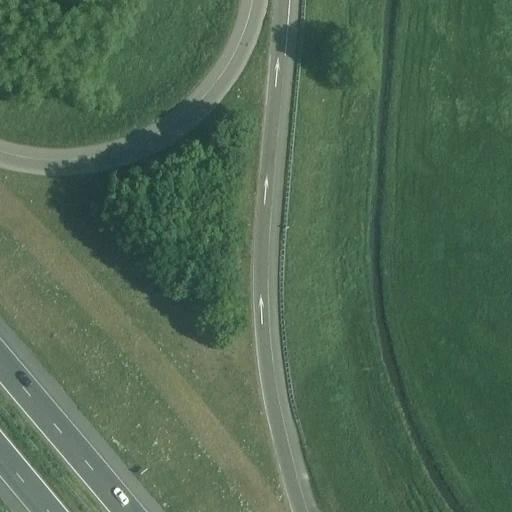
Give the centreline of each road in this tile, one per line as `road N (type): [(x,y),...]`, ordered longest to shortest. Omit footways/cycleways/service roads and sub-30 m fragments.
road 1 (motorway): [(296,511),(279,453),(264,333),(282,0)]
road 2 (motorway): [(255,0),(243,47),(219,87),(140,150),(52,173),(0,164)]
road 3 (motorway): [(142,511),(0,343)]
